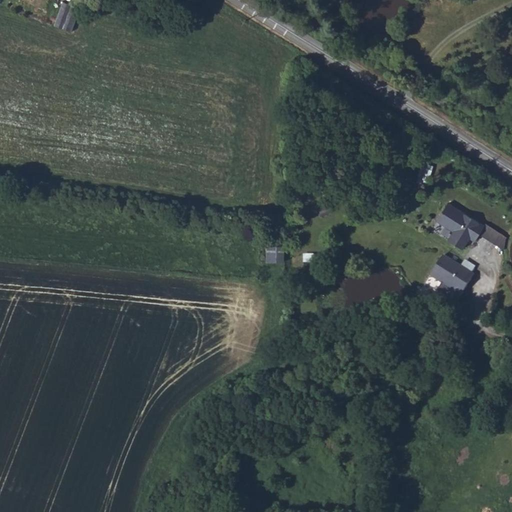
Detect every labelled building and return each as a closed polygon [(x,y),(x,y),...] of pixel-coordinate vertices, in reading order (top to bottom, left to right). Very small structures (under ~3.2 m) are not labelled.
[(81,8),(63,2),(56,26),(73,32),(81,8)] [(486,226),(449,202),(436,221),(453,232),(448,240),(464,250),(471,239),(476,242),(486,226)] [(268,246),(267,262),(286,263),(286,246),(268,246)] [(461,265),(442,252),(428,273),(450,288),(445,295),(453,300),(468,278),(458,270),(461,265)] [(472,273),(461,265),(458,270),(468,278),(472,273)]
